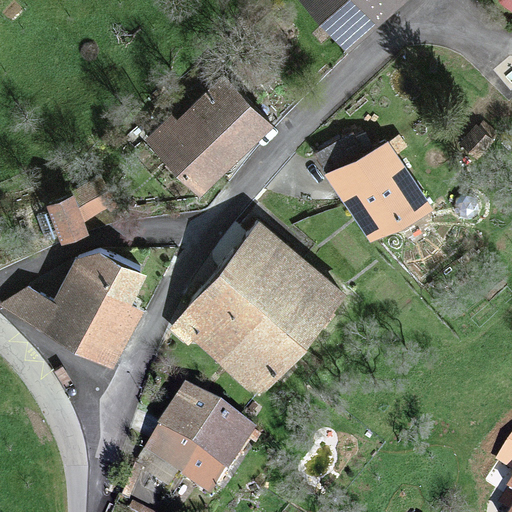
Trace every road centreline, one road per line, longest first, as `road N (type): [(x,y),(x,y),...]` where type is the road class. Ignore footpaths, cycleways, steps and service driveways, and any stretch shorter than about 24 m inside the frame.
road 1 (residential): [(511,41),(427,24),(395,31),(256,170),(208,230)]
road 2 (residential): [(208,230),(80,471)]
road 3 (residential): [(208,230),(99,237),(0,283)]
road 4 (unclassified): [(0,334),(46,388),(80,471)]
